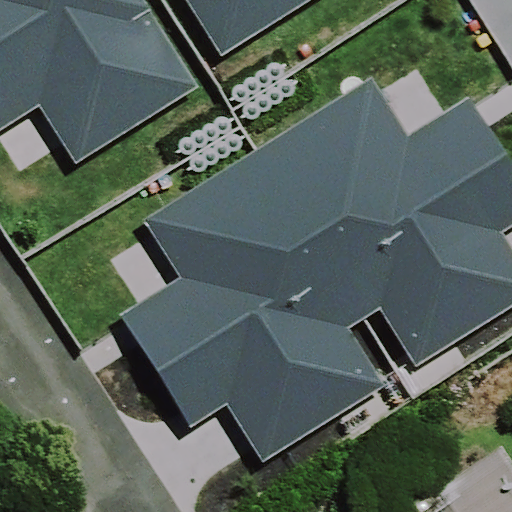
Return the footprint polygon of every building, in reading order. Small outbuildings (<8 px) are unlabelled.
[(202,86),(146,0),(0,0),(0,130),(41,105),(78,164),(202,86)] [(189,0),(224,55),(312,0),(189,0)] [(294,408),(324,455),(403,405),(373,358),(418,330),(280,112),(137,203),(274,420),(294,408)] [(511,219),(489,233),(511,269),(511,219)] [(511,511),(511,458),(502,443),(400,511),(511,511)]
